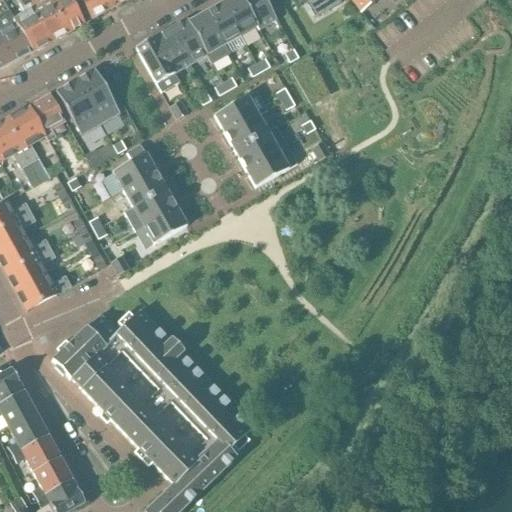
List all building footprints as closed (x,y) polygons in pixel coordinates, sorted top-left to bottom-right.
[(27,0),(15,0),(24,15),(14,20),(33,53),(35,52),(39,53),(43,50),(44,47),(51,43),(27,0)] [(70,0),(49,0),(50,1),(42,5),(38,0),(27,0),(51,43),(57,40),(60,41),(66,37),(67,35),(84,25),(70,0)] [(79,0),(91,21),(112,9),(107,0),(105,0),(104,1),(103,0),(79,0)] [(105,0),(107,0),(112,9),(129,0),(103,0),(104,1),(105,0)] [(240,0),(230,0),(221,5),(240,38),(256,29),(257,29),(240,0)] [(263,0),(240,0),(257,29),(256,29),(258,32),(276,22),(263,0)] [(313,0),(307,3),(315,16),(329,8),(331,11),(340,5),(337,0),(313,0)] [(350,0),(360,13),(377,0),(350,0)] [(240,38),(221,5),(205,15),(223,48),(224,48),(240,38)] [(0,71),(33,53),(9,12),(0,17),(0,71)] [(229,56),(224,48),(223,48),(205,15),(189,24),(188,24),(207,58),(206,58),(211,67),(229,56)] [(169,31),(190,67),(206,58),(207,58),(188,24),(189,24),(187,21),(169,31)] [(174,77),(190,67),(169,31),(152,41),(173,77),(174,77)] [(179,85),(174,77),(173,77),(152,41),(135,50),(161,95),(179,85)] [(298,61),(292,52),(284,57),(289,65),(298,61)] [(256,66),(260,75),(269,70),(264,61),(256,66)] [(294,78),(307,70),(303,63),(289,71),(294,78)] [(252,80),(260,75),(256,66),(247,71),(252,80)] [(294,78),(298,86),(312,78),(307,70),(294,78)] [(94,71),(75,82),(100,127),(119,116),(94,71)] [(312,78),(298,86),(310,108),(324,100),(312,78)] [(231,81),(222,85),(227,94),(236,89),(231,81)] [(100,127),(75,82),(55,93),(80,138),(100,127)] [(227,94),(222,85),(214,90),(218,99),(227,94)] [(280,104),(289,99),(284,91),(275,96),(280,104)] [(213,118),(224,136),(257,118),(258,118),(266,113),(255,94),(213,118)] [(206,95),(197,100),(202,108),(210,103),(206,95)] [(30,108),(51,143),(56,140),(52,132),(65,124),(50,97),(51,97),(50,96),(30,108)] [(294,108),(289,99),(280,104),(285,113),(294,108)] [(169,110),(176,123),(187,117),(180,104),(169,110)] [(6,121),(42,185),(50,181),(31,148),(45,140),(48,145),(51,143),(30,108),(6,121)] [(257,118),(224,136),(234,154),(267,135),(267,134),(258,118),(257,118)] [(6,121),(0,124),(0,161),(2,165),(12,159),(28,186),(31,191),(42,185),(6,121)] [(301,128),(306,137),(314,132),(309,123),(301,128)] [(245,172),(286,148),(275,130),(267,134),(267,135),(234,154),(245,172)] [(112,148),(117,157),(125,152),(121,144),(112,148)] [(319,164),(329,158),(322,144),(311,150),(319,164)] [(122,193),(155,174),(140,148),(126,156),(131,164),(112,175),(122,193)] [(297,167),(286,148),(245,172),(255,190),(297,167)] [(93,153),(84,158),(92,171),(101,166),(93,153)] [(165,192),(155,174),(122,193),(132,210),(132,211),(165,192)] [(67,185),(72,194),(80,189),(75,181),(67,185)] [(176,210),(165,192),(132,211),(132,210),(123,215),(134,235),(143,230),(143,229),(176,210)] [(0,206),(0,230),(30,214),(25,205),(11,213),(6,204),(0,206)] [(186,228),(176,210),(143,229),(143,230),(153,247),(186,228)] [(0,230),(0,254),(26,240),(21,232),(36,224),(30,214),(0,230)] [(88,224),(93,233),(101,229),(97,220),(88,224)] [(101,229),(93,233),(98,242),(106,237),(101,229)] [(26,240),(0,254),(0,266),(5,276),(50,251),(45,243),(45,242),(31,250),(27,242),(26,240)] [(7,278),(15,294),(46,277),(41,268),(55,260),(51,254),(50,252),(50,251),(5,276),(7,278)] [(121,259),(110,265),(117,278),(128,272),(121,259)] [(17,297),(25,312),(70,288),(65,278),(51,286),(48,280),(46,277),(15,294),(17,297)] [(104,324),(99,318),(84,332),(51,364),(69,382),(70,381),(172,487),(146,511),(181,511),(236,460),(229,453),(252,431),(180,356),(183,353),(171,341),(168,344),(139,313),(116,336),(104,324)] [(0,406),(23,394),(23,393),(19,385),(11,371),(0,376),(0,406)] [(0,416),(8,431),(35,416),(23,394),(0,406),(0,416)] [(7,450),(11,458),(47,438),(35,416),(8,431),(16,445),(7,450)] [(24,461),(32,475),(59,460),(48,439),(47,438),(11,458),(15,466),(24,461)] [(31,495),(35,502),(72,482),(59,460),(32,475),(40,490),(31,495)] [(72,482),(35,502),(39,510),(48,505),(51,511),(71,511),(84,505),(81,501),(72,483),(72,482)]
